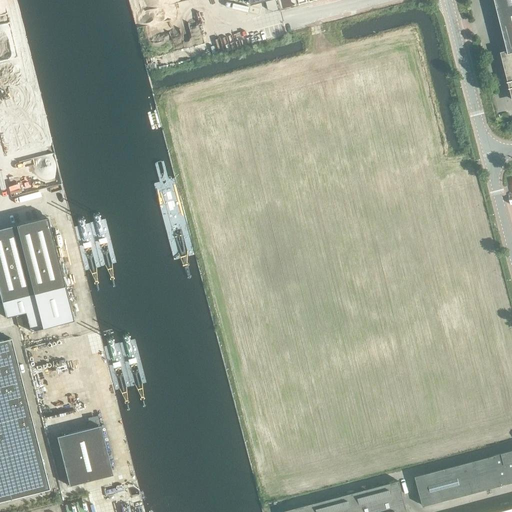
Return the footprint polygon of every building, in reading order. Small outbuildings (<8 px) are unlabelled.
[(274,0),(249,0),(251,5),(265,2),(268,11),(273,12),(278,11),(274,0)] [(511,0),(494,0),(508,53),(503,54),(510,81),(507,82),(509,89),(511,88),(511,89),(511,0)] [(47,217),(0,229),(0,296),(5,315),(33,307),(38,329),(73,321),(47,217)] [(0,341),(0,501),(49,489),(11,338),(0,341)] [(69,486),(112,475),(100,426),(56,437),(69,486)] [(511,479),(511,452),(417,476),(425,503),(511,479)] [(281,511),(406,511),(397,479),(281,508),(281,511)]
